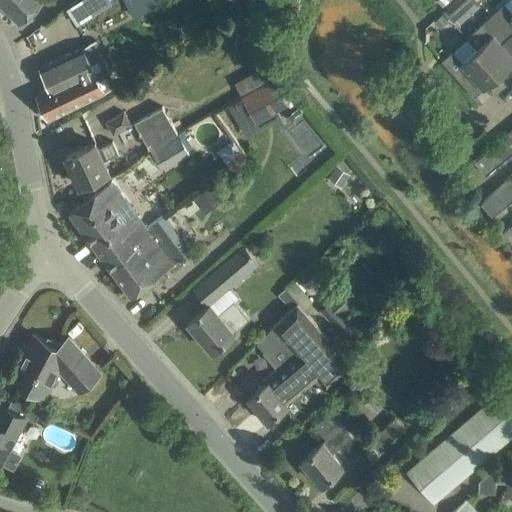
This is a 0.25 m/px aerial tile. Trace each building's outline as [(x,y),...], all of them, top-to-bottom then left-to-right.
[(0,0),(0,4),(18,23),(41,0),(0,0)] [(108,0),(74,0),(70,2),(78,19),(110,3),(108,0)] [(124,0),(133,14),(156,0),(124,0)] [(454,0),(452,2),(462,13),(475,0),(454,0)] [(511,0),(506,0),(504,3),(491,14),(510,35),(511,33),(511,0)] [(466,37),(467,38),(499,73),(511,61),(511,54),(501,43),(510,35),(491,14),(466,37)] [(441,60),(447,66),(460,80),(469,72),(483,88),(499,73),(467,38),(453,50),(441,60)] [(48,118),(66,109),(116,86),(101,52),(103,51),(97,39),(39,66),(49,87),(36,93),(48,118)] [(266,65),(256,71),(263,84),(273,78),(270,72),(266,65)] [(263,84),(242,95),(256,121),(287,103),(273,78),(263,84)] [(149,148),(176,132),(161,106),(134,121),(149,148)] [(132,123),(125,111),(107,121),(114,133),(132,123)] [(511,129),(474,160),(485,174),(511,152),(511,176),(480,202),(481,202),(511,176),(511,129)] [(190,153),(187,148),(179,133),(177,133),(176,132),(149,148),(161,170),(190,153)] [(80,184),(98,176),(109,171),(104,160),(118,153),(113,141),(98,147),(95,141),(66,155),(80,184)] [(351,173),(337,163),(327,177),(341,187),(351,173)] [(511,224),(511,223),(511,176),(481,202),(492,215),(511,199),(511,222),(510,224),(511,224)] [(70,211),(105,258),(147,227),(113,180),(100,190),(99,189),(70,211)] [(207,212),(222,200),(210,185),(195,196),(207,212)] [(131,294),(147,282),(191,250),(163,215),(147,227),(105,258),(131,294)] [(209,303),(188,320),(212,350),(228,337),(234,331),(234,330),(249,317),(234,299),(238,295),(230,285),(257,262),(244,246),(210,273),(195,286),(209,303)] [(419,267),(413,273),(419,280),(425,274),(419,267)] [(360,297),(347,284),(319,310),(333,325),(347,311),(346,310),(360,297)] [(284,287),(278,293),(292,308),(297,302),(284,287)] [(250,396),(246,400),(263,421),(268,417),(268,418),(284,405),(296,419),(352,365),(352,364),(351,363),(325,333),(304,309),(297,302),(292,308),(291,308),(292,309),(257,341),(278,366),(266,377),(268,379),(249,395),(250,396)] [(343,336),(358,323),(347,311),(333,325),(343,336)] [(79,389),(85,384),(100,371),(69,335),(57,345),(38,335),(25,360),(20,358),(10,377),(45,395),(63,364),(70,372),(67,375),(79,389)] [(409,469),(435,500),(511,434),(511,405),(500,391),(409,469)] [(0,461),(2,462),(2,461),(14,467),(22,452),(10,446),(26,416),(35,420),(41,408),(14,394),(8,405),(0,400),(0,461)] [(326,438),(302,458),(322,482),(337,469),(342,465),(332,451),(329,447),(333,444),(336,448),(352,434),(331,410),(330,411),(315,424),(326,438)] [(380,450),(404,426),(394,416),(370,440),(380,450)] [(52,483),(49,488),(51,493),(55,496),(54,499),(62,502),(69,488),(68,482),(62,480),(52,483)] [(479,511),(466,497),(448,511),(479,511)]
